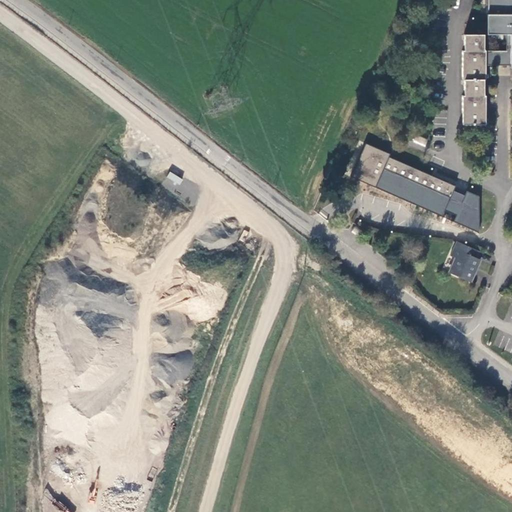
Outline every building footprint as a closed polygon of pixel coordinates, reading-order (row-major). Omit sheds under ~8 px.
[(486,78),(486,61),(511,61),(511,68),(511,67),(511,0),(489,0),(489,33),(506,33),(506,49),(483,49),(484,33),(465,33),(465,49),(462,49),(462,78),(465,78),(465,94),(462,94),(462,123),(486,123),(486,94),(484,94),(484,78),(486,78)] [(423,151),(428,141),(417,135),(411,144),(423,151)] [(442,217),(456,185),(389,156),(390,153),(365,143),(350,176),(442,217)] [(169,172),(166,178),(179,185),(183,178),(169,172)] [(455,258),(450,271),(471,280),(480,261),(476,259),(479,252),(456,242),(450,256),(455,258)]
